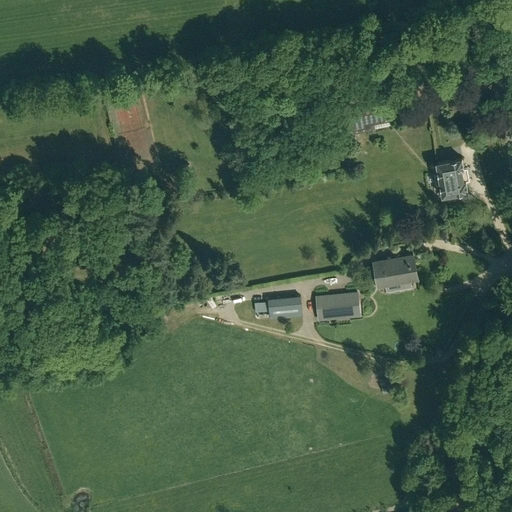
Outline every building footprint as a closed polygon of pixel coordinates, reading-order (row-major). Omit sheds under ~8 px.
[(391,119),(386,97),(369,100),(368,95),(343,99),(349,132),(374,128),(372,122),(391,119)] [(399,127),(383,130),(384,139),(400,136),(399,127)] [(442,184),(444,195),(469,191),(468,180),(471,180),(469,167),(465,168),(464,157),(438,162),(440,173),(435,174),(437,185),(442,184)] [(192,176),(189,164),(179,166),(181,178),(192,176)] [(415,253),(376,260),(380,284),(419,277),(415,253)] [(407,303),(422,302),(421,291),(406,293),(407,303)] [(360,310),(358,293),(318,297),(319,314),(360,310)] [(280,296),(270,297),(272,319),(282,318),(280,296)] [(215,308),(216,301),(204,299),(202,305),(215,308)] [(175,321),(181,330),(198,318),(192,309),(175,321)]
